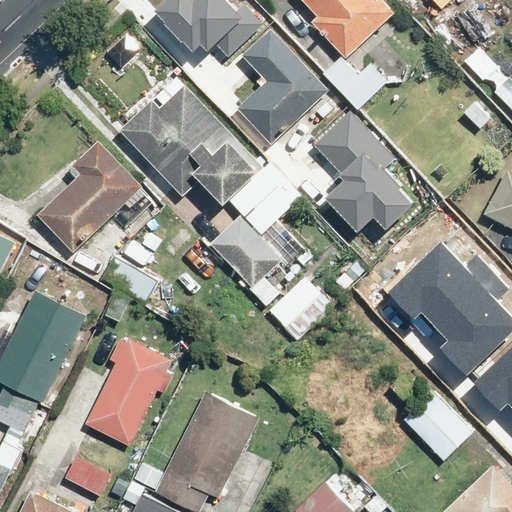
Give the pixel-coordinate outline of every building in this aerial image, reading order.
[(166,0),(153,12),(190,53),(199,45),(208,54),(214,49),(225,60),(265,23),(246,2),(234,13),(222,0),(166,0)] [(294,0),(343,55),(394,11),(384,0),(294,0)] [(330,90),(273,26),(243,53),(268,81),(238,107),(270,143),(330,90)] [(511,80),(480,48),(467,60),(511,106),(511,80)] [(344,58),(325,75),(358,112),(390,83),(373,64),(360,76),(344,58)] [(152,99),(121,130),(184,193),(200,177),(224,202),(264,164),(184,83),(160,107),(152,99)] [(480,98),(465,111),(482,132),(497,120),(480,98)] [(346,180),(326,198),(357,232),(374,217),(388,232),(417,205),(383,170),(396,159),(350,110),(313,144),(346,180)] [(34,203),(75,248),(142,187),(102,142),(34,203)] [(511,169),(510,168),(486,212),(511,226),(511,169)] [(245,214),(213,244),(253,287),(285,257),(245,214)] [(0,270),(2,271),(18,243),(0,233),(0,270)] [(440,244),(389,293),(414,319),(420,313),(435,328),(495,270),(479,254),(463,268),(440,244)] [(118,257),(106,277),(146,301),(158,280),(118,257)] [(442,347),(468,374),(511,331),(511,318),(494,300),(509,286),(495,270),(435,328),(448,341),(442,347)] [(36,291),(0,363),(0,375),(46,398),(86,316),(36,291)] [(129,337),(88,421),(134,443),(175,358),(129,337)] [(511,349),(475,385),(501,411),(507,405),(511,409),(511,349)] [(433,388),(400,420),(443,462),(476,430),(433,388)] [(263,419),(211,392),(159,491),(198,511),(200,511),(210,493),(221,498),(263,419)] [(81,456),(70,475),(101,494),(113,475),(81,456)] [(0,492),(12,469),(0,463),(0,492)] [(511,511),(511,483),(494,464),(441,511),(511,511)] [(363,504),(375,489),(353,472),(341,486),(363,504)] [(298,510),(300,511),(350,511),(354,509),(329,482),(298,510)] [(79,511),(33,489),(21,511),(79,511)] [(182,511),(147,496),(139,511),(182,511)]
